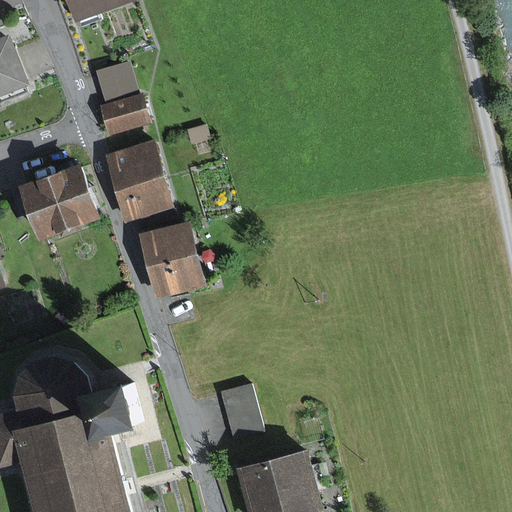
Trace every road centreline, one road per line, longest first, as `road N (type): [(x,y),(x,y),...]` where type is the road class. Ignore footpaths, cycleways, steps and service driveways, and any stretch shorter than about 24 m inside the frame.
road 1 (tertiary): [(45,0),(217,511)]
road 2 (track): [(511,242),(453,0)]
